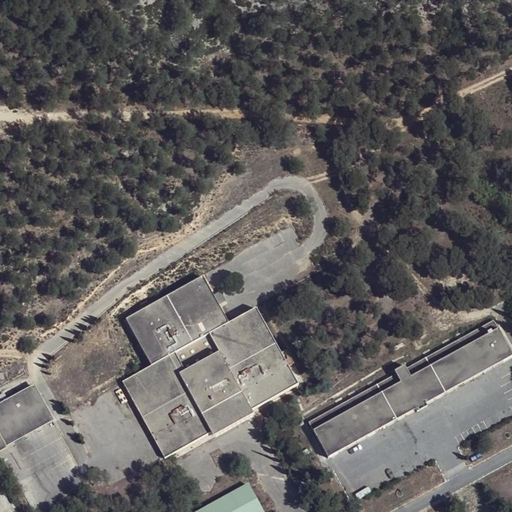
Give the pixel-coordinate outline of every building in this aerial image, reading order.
[(227,323),(203,279),(130,319),(156,365),(123,383),(164,457),(210,432),(212,435),(254,412),(251,408),(297,383),(290,370),(297,367),(286,347),(279,351),(255,308),(227,323)] [(493,321),(407,368),(411,375),(499,327),(493,321)] [(511,354),(511,349),(499,327),(411,375),(407,368),(405,364),(395,369),(397,374),(402,382),(314,430),(329,455),(511,354)] [(309,421),(314,430),(402,382),(397,374),(309,421)] [(57,416),(41,385),(0,408),(0,457),(18,448),(14,438),(57,416)] [(261,511),(250,492),(209,511),(261,511)]
